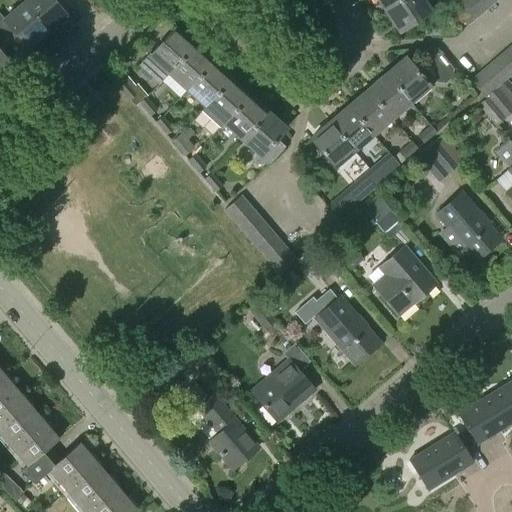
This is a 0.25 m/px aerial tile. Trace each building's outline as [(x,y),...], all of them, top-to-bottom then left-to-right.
[(52,0),(26,0),(21,4),(46,33),(66,16),(52,0)] [(402,0),(377,0),(385,11),(402,0)] [(422,0),(402,0),(385,11),(399,33),(430,12),(422,0)] [(484,12),(473,0),(460,0),(459,2),(475,20),(484,12)] [(473,0),(484,12),(493,4),(489,0),(473,0)] [(475,20),(459,2),(450,9),(466,28),(475,20)] [(46,33),(21,4),(3,20),(0,15),(0,34),(8,44),(16,36),(27,49),(46,33)] [(193,46),(174,28),(140,66),(143,69),(140,72),(148,79),(151,76),(159,83),(168,74),(167,74),(193,46)] [(0,71),(9,64),(0,52),(0,50),(8,44),(0,34),(0,71)] [(211,62),(193,46),(167,74),(168,74),(186,90),(211,62)] [(511,56),(506,49),(497,57),(511,74),(511,56)] [(452,78),(452,68),(441,54),(431,53),(424,59),(424,68),(436,83),(445,83),(452,78)] [(405,57),(385,74),(410,103),(429,86),(405,57)] [(511,74),(497,57),(488,64),(503,82),(506,80),(511,74)] [(211,62),(186,90),(204,107),(230,79),(211,62)] [(503,82),(488,64),(478,72),(494,90),(496,88),(503,82)] [(494,90),(478,72),(469,80),(485,98),(487,96),(494,90)] [(410,103),(385,74),(366,90),(391,119),(410,103)] [(230,79),(204,107),(200,112),(218,129),(223,124),(248,96),(230,79)] [(511,86),(506,80),(503,82),(496,88),(511,106),(511,86)] [(128,101),(132,97),(136,94),(125,81),(117,88),(128,101)] [(511,106),(496,88),(494,90),(487,96),(505,118),(511,112),(511,106)] [(366,90),(347,106),(372,135),(391,119),(366,90)] [(248,96),(223,124),(241,140),(267,112),(248,96)] [(505,118),(487,96),(485,98),(477,105),(495,127),(505,118)] [(146,97),(138,104),(149,117),(157,110),(146,97)] [(372,135),(347,106),(328,123),(353,151),(372,135)] [(286,129),(267,112),(241,140),(253,151),(254,165),(269,164),(284,147),(276,140),(286,129)] [(162,116),(154,123),(166,136),(173,129),(162,116)] [(353,151),(328,123),(309,139),(334,168),(353,151)] [(416,136),(423,144),(436,133),(429,125),(416,136)] [(170,142),(182,155),(189,148),(178,135),(170,142)] [(511,139),(510,138),(495,152),(508,167),(510,164),(511,166),(495,181),(511,200),(511,139)] [(397,153),(404,160),(417,149),(410,141),(397,153)] [(437,182),(437,181),(456,165),(435,141),(416,158),(437,182)] [(187,161),(198,174),(206,167),(194,154),(187,161)] [(378,169),(385,176),(398,165),(391,157),(378,169)] [(363,195),(378,181),(370,171),(354,185),(363,195)] [(210,173),(203,180),(214,193),(222,186),(210,173)] [(436,214),(475,260),(499,240),(460,194),(436,214)] [(231,221),(249,205),(241,195),(222,211),(231,221)] [(382,232),(394,222),(399,217),(384,198),(366,214),(382,232)] [(249,205),(231,221),(238,230),(257,214),(249,205)] [(264,223),(257,214),(238,230),(246,239),(264,223)] [(264,223),(246,239),(254,248),(272,232),(264,223)] [(280,241),(272,232),(254,248),(262,257),(280,241)] [(280,241),(262,257),(269,266),(288,250),(280,241)] [(325,278),(335,270),(314,245),(304,254),(325,278)] [(349,271),(362,260),(350,246),(338,257),(349,271)] [(434,286),(401,247),(379,265),(388,276),(373,289),(397,317),(412,304),(413,305),(434,286)] [(288,250),(269,266),(278,276),(296,259),(288,250)] [(264,330),(265,329),(275,321),(253,297),(243,306),(264,330)] [(378,344),(339,298),(323,311),(311,297),(294,312),(303,324),(313,316),(354,365),(378,344)] [(164,372),(173,383),(198,362),(189,351),(164,372)] [(276,421),(312,390),(288,361),(251,392),(276,421)] [(49,471),(83,511),(133,511),(136,510),(79,443),(60,459),(49,447),(58,440),(0,371),(0,434),(26,465),(20,470),(33,484),(49,471)] [(511,408),(499,387),(457,413),(477,444),(511,421),(511,408)] [(212,396),(196,409),(205,420),(196,428),(232,469),(257,448),(212,396)] [(454,431),(412,457),(431,488),(473,462),(454,431)] [(2,472),(0,474),(0,487),(0,488),(9,479),(2,472)] [(16,486),(9,479),(0,488),(7,495),(16,486)] [(16,486),(7,495),(14,501),(23,492),(16,486)] [(22,494),(16,500),(24,508),(30,501),(22,494)]
